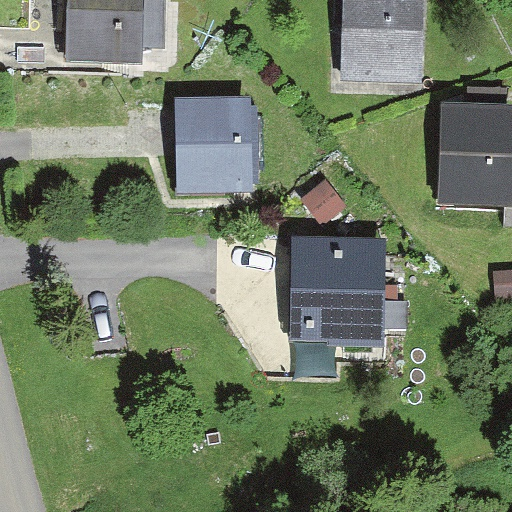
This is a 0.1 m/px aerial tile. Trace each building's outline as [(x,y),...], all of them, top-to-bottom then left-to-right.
[(165,0),(83,0),(77,50),(159,60),(165,0)] [(425,0),(365,0),(359,76),(419,81),(425,0)] [(249,114),(189,113),(187,203),(248,204),(249,114)] [(511,121),(460,117),(453,201),(511,206),(511,121)] [(393,245),(316,235),(304,325),(381,335),(393,245)]
